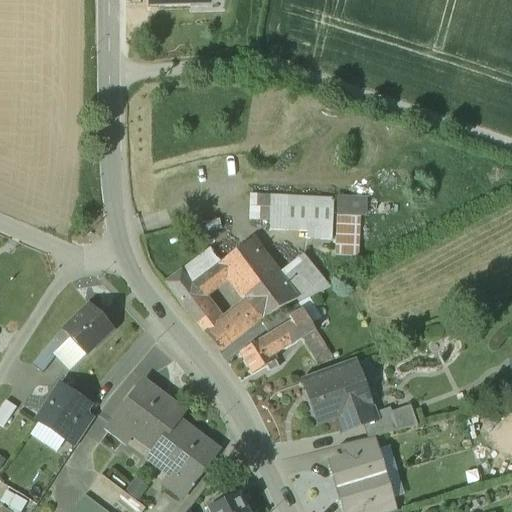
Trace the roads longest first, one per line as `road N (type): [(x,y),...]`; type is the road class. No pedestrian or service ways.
road 1 (residential): [(286,511),(238,411),(122,255)]
road 2 (residential): [(122,255),(113,217),(108,73)]
road 3 (track): [(75,264),(0,374)]
